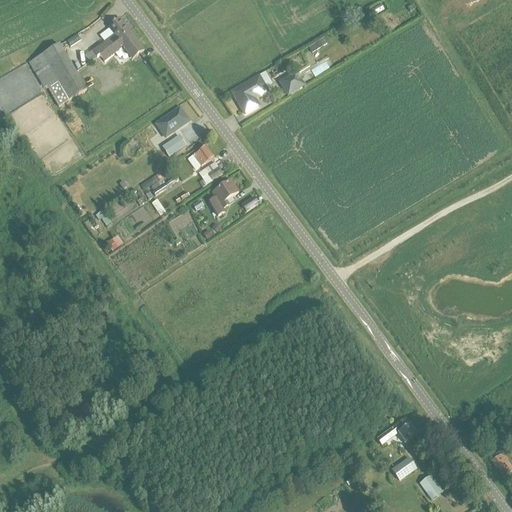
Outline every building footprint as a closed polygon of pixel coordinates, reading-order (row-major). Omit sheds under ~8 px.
[(115,43),(130,32),(120,19),(108,28),(114,35),(92,51),(97,58),(98,58),(100,56),(106,52),(116,45),(115,43)] [(106,52),(100,56),(105,62),(108,60),(122,49),(121,48),(123,46),(132,59),(143,51),(130,32),(115,43),(116,45),(106,52)] [(77,35),(67,41),(71,47),(81,41),(77,35)] [(319,42),(309,48),(312,53),(322,47),(319,42)] [(47,90),(75,73),(60,46),(29,64),(44,88),(45,87),(47,90)] [(311,67),(317,77),(335,65),(329,56),(311,67)] [(58,84),(49,89),(60,107),(68,102),(86,91),(75,73),(58,84)] [(288,97),(304,87),(296,74),(281,84),(288,97)] [(245,116),(259,108),(255,101),(268,93),(259,78),(232,94),(245,116)] [(177,131),(189,123),(184,116),(180,110),(168,118),(157,125),(161,132),(166,139),(177,131)] [(186,147),(179,137),(162,148),(169,158),(186,147)] [(197,171),(214,159),(206,148),(189,160),(197,171)] [(215,164),(204,170),(208,175),(212,183),(223,176),(218,168),(215,164)] [(144,192),(162,179),(159,175),(141,187),(144,192)] [(166,184),(169,189),(181,181),(178,176),(166,184)] [(217,199),(209,204),(218,218),(225,213),(222,209),(228,206),(233,203),(230,198),(238,193),(231,183),(213,194),(217,199)] [(168,189),(165,185),(153,193),(156,197),(168,189)] [(189,197),(187,193),(180,198),(182,202),(189,197)] [(160,199),(154,203),(162,217),(168,213),(160,199)] [(258,206),(254,199),(241,207),(246,214),(250,212),(258,206)] [(204,208),(200,202),(193,207),(197,213),(204,208)] [(87,211),(80,215),(84,221),(90,216),(87,211)] [(216,225),(213,230),(219,234),(222,230),(216,225)] [(203,236),(207,240),(212,237),(209,232),(203,236)] [(118,237),(108,244),(113,253),(124,245),(118,237)] [(386,434),(377,441),(381,447),(397,435),(405,446),(418,436),(406,420),(386,435),(386,434)] [(503,454),(491,463),(503,480),(510,490),(511,487),(511,476),(510,473),(511,471),(511,468),(507,461),(508,461),(503,454)] [(392,470),(399,481),(407,476),(416,470),(408,459),(400,465),(392,470)] [(432,502),(443,494),(431,477),(420,485),(432,502)]
